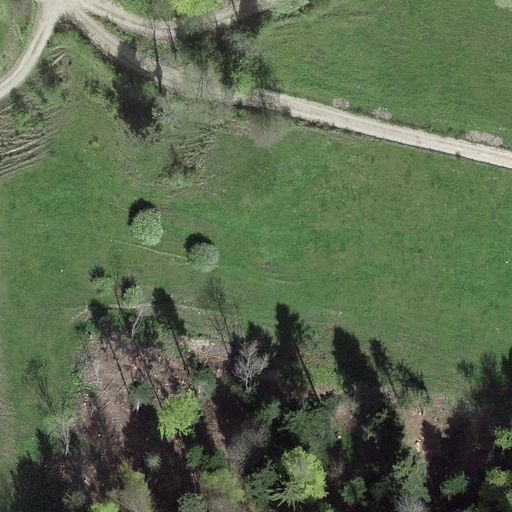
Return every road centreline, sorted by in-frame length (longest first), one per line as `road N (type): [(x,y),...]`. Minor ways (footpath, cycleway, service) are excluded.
road 1 (track): [(65,0),(117,50),(171,76),(511,158)]
road 2 (track): [(81,0),(157,29),(270,0)]
